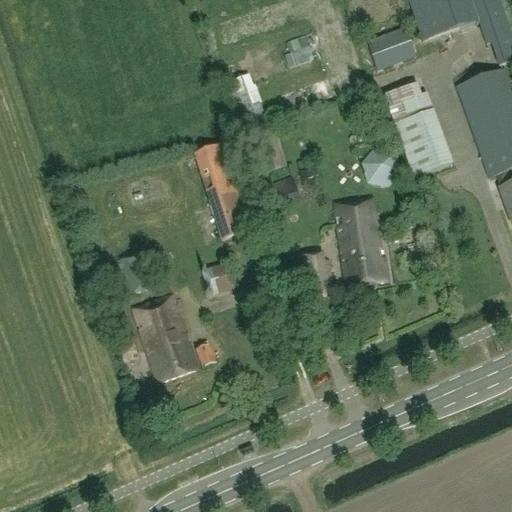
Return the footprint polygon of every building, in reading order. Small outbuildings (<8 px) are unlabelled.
[(406,0),(421,43),(478,24),(485,46),(489,45),(498,69),(511,63),(511,46),(495,0),(406,0)] [(415,60),(403,30),(366,44),(377,74),(415,60)] [(511,93),(504,73),(456,90),(488,180),(495,178),(500,190),(498,191),(511,227),(511,226),(511,93)] [(423,85),(383,98),(393,124),(411,180),(452,168),(423,85)] [(192,157),(220,243),(250,233),(222,147),(192,157)] [(286,168),(281,149),(255,157),(260,175),(286,168)] [(390,160),(364,164),(368,186),(393,181),(390,160)] [(313,171),(300,174),(302,181),(315,178),(313,171)] [(291,178),(269,186),(277,208),(299,200),(291,178)] [(374,200),(332,206),(344,292),(386,286),(374,200)] [(116,262),(126,297),(155,289),(143,253),(116,262)] [(306,304),(328,301),(323,257),(302,259),(306,304)] [(207,302),(228,294),(218,268),(197,275),(207,302)] [(131,311),(158,386),(198,372),(171,297),(131,311)] [(127,330),(114,335),(121,356),(135,351),(127,330)] [(208,347),(195,352),(202,370),(215,365),(208,347)]
